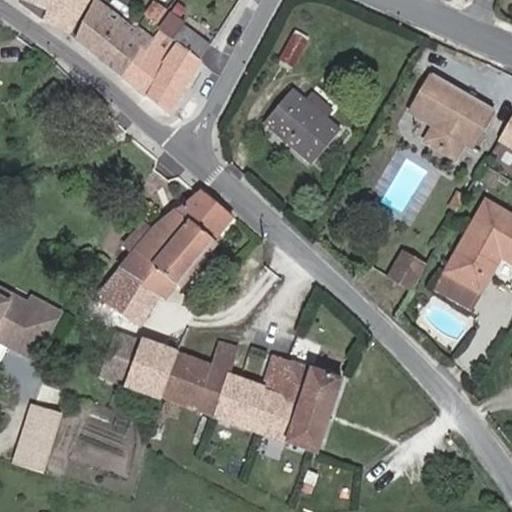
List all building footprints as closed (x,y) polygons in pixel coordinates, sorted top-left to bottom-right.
[(56,0),(17,0),(50,14),(56,0)] [(88,0),(56,0),(50,14),(47,19),(70,33),(88,0)] [(126,33),(94,3),(77,40),(123,78),(139,52),(142,48),(126,33)] [(157,22),(165,9),(155,3),(147,16),(157,22)] [(170,115),(202,62),(198,60),(209,42),(185,25),(185,22),(177,16),(179,13),(172,8),(157,29),(159,31),(154,38),(150,35),(142,48),(139,52),(161,69),(144,95),(170,115)] [(132,23),(126,33),(142,48),(150,35),(132,23)] [(293,69),(308,42),(294,35),(279,61),(293,69)] [(139,52),(123,78),(144,95),(161,69),(139,52)] [(494,109),(434,75),(413,112),(439,127),(430,142),(458,158),(466,142),(473,146),(494,109)] [(46,108),(63,95),(53,83),(36,95),(46,108)] [(265,124),(311,164),(340,131),(293,91),(265,124)] [(85,130),(105,112),(107,110),(90,93),(69,112),(85,130)] [(511,115),(498,140),(511,148),(511,115)] [(511,182),(491,172),(485,184),(506,194),(511,182)] [(231,219),(199,193),(153,228),(95,299),(138,326),(157,297),(162,300),(231,219)] [(511,215),(486,200),(444,271),(479,291),(500,256),(511,263),(511,215)] [(411,291),(425,266),(404,253),(389,278),(411,291)] [(479,291),(444,271),(435,288),(469,308),(479,291)] [(9,299),(0,294),(0,301),(6,305),(9,299)] [(0,323),(17,332),(9,347),(35,361),(60,315),(33,300),(28,309),(9,299),(6,305),(0,301),(0,323)] [(0,342),(9,347),(17,332),(0,323),(0,342)] [(101,379),(163,401),(177,355),(118,334),(101,379)] [(177,355),(163,401),(167,402),(162,415),(173,419),(178,406),(318,455),(341,382),(273,359),(265,385),(229,373),(234,356),(217,351),(212,367),(177,355)]
